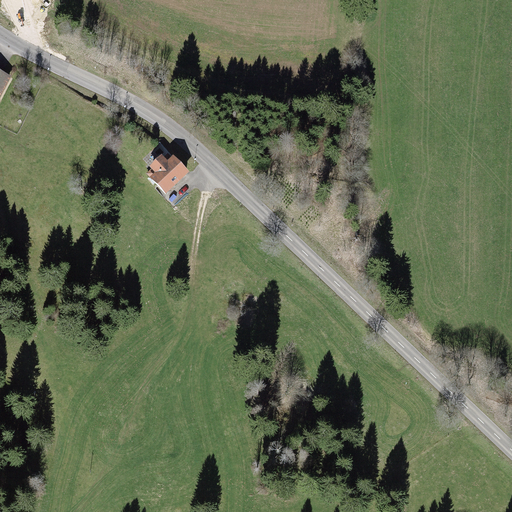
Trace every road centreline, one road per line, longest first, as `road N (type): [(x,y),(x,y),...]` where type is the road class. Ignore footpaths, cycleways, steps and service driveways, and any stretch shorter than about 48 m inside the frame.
road 1 (tertiary): [(0,34),(183,137),(511,450)]
road 2 (track): [(81,511),(175,337),(215,166)]
